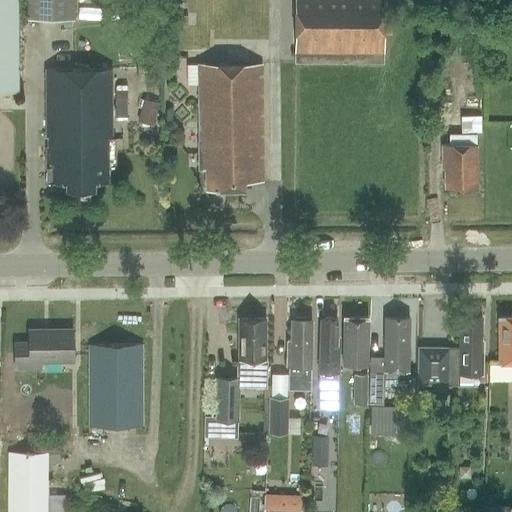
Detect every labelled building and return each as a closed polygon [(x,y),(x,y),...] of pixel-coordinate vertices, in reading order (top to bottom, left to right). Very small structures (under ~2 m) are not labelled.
[(0,0),(0,91),(18,91),(17,0),(0,0)] [(74,0),(28,0),(28,20),(75,20),(74,0)] [(385,63),(385,0),(294,0),(295,63),(385,63)] [(245,182),(264,182),(263,63),(197,64),(199,143),(199,170),(206,169),(207,191),(245,190),(245,182)] [(116,169),(116,151),(116,139),(112,139),(112,68),(46,69),(47,184),(66,184),(66,190),(80,190),(83,193),(89,193),(92,190),(94,190),(94,183),(109,183),(108,169),(116,169)] [(116,90),(116,106),(127,106),(127,90),(116,90)] [(145,100),(142,111),(156,115),(159,103),(145,100)] [(429,105),(432,124),(435,124),(445,123),(443,103),(429,105)] [(445,189),(477,188),(476,118),(461,118),(462,135),(449,135),(449,145),(442,145),(443,169),(445,169),(445,189)] [(483,375),(484,341),(482,339),(482,317),(461,316),(459,375),(483,375)] [(499,365),(511,364),(511,316),(499,317),(499,365)] [(368,365),(369,317),(344,317),(343,365),(368,365)] [(409,372),(410,318),(385,317),(384,371),(409,372)] [(266,360),(266,318),(239,319),(239,361),(239,379),(217,379),(216,416),(205,416),(204,438),(238,438),(238,416),(239,416),(239,397),(240,386),(263,386),(265,386),(266,379),(266,360)] [(311,382),(312,320),(309,320),(309,318),(296,318),(296,320),(292,320),(292,340),(288,340),(288,366),(289,366),(289,382),(311,382)] [(322,409),(338,409),(339,346),(337,343),(337,319),(321,319),(319,379),(322,379),(322,409)] [(41,361),(74,360),(73,329),(29,330),(29,343),(15,343),(16,369),(41,368),(41,361)] [(145,430),(145,345),(90,345),(89,430),(145,430)] [(355,374),(354,404),(368,405),(369,374),(355,374)] [(383,374),(369,374),(368,405),(369,405),(368,416),(381,416),(381,404),(382,404),(383,374)] [(289,400),(265,399),(264,433),(288,434),(289,400)] [(62,443),(61,430),(29,432),(30,453),(7,453),(7,511),(48,511),(49,454),(62,454),(62,443)] [(314,436),(313,464),(327,465),(328,437),(314,436)] [(51,492),(50,511),(68,511),(68,492),(51,492)] [(301,511),(302,495),(264,494),(263,511),(301,511)]
